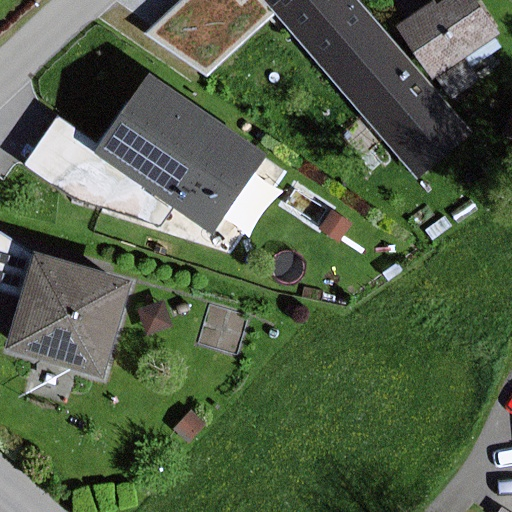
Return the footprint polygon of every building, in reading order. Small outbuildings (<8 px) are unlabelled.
[(379,0),(157,0),(155,2),(204,65),(289,0),(290,0),(420,168),(476,125),(379,0)] [(511,35),(487,0),(450,0),(409,29),(468,114),(511,83),(511,35)] [(278,152),(160,69),(103,150),(221,232),(278,152)] [(0,222),(0,281),(26,290),(38,248),(0,222)] [(146,284),(48,255),(20,349),(118,378),(146,284)]
